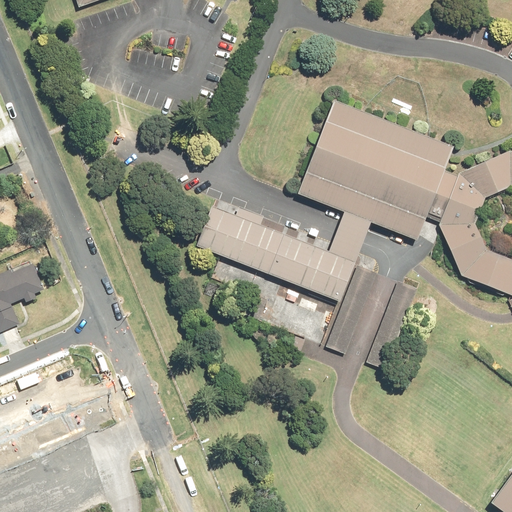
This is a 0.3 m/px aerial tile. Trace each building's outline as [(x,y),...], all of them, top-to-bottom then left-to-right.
[(443,171),(449,155),(450,152),(452,147),(334,102),(299,192),(370,222),(416,239),(427,212),(441,218),(438,225),(440,230),(461,276),(510,295),(511,296),(511,472),(490,502),(503,511),(511,511),(511,151),(509,150),(457,172),(456,176),(443,171)] [(340,301),(355,262),(211,207),(196,246),(220,255),(340,301)] [(29,258),(0,272),(0,333),(19,324),(10,305),(22,300),(24,303),(35,298),(33,293),(43,288),(29,258)] [(345,353),(377,274),(357,266),(324,345),(345,353)] [(386,370),(418,292),(403,285),(399,284),(366,362),(386,370)]
